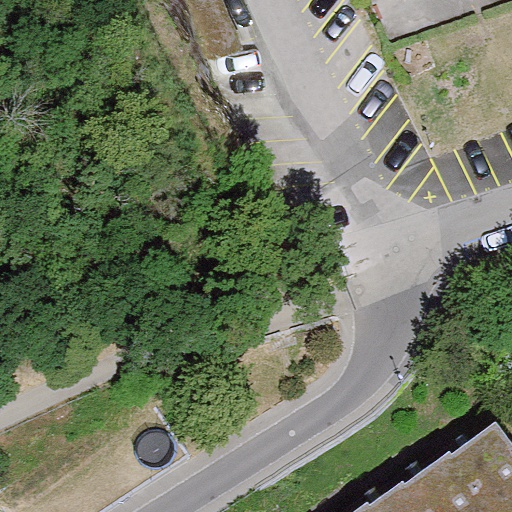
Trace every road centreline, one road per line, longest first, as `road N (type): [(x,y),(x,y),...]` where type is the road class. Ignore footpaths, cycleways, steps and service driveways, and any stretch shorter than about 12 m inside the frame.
road 1 (residential): [(165,511),(371,377),(396,325),(397,258)]
road 2 (residential): [(397,258),(272,0)]
road 3 (residential): [(511,211),(397,258)]
